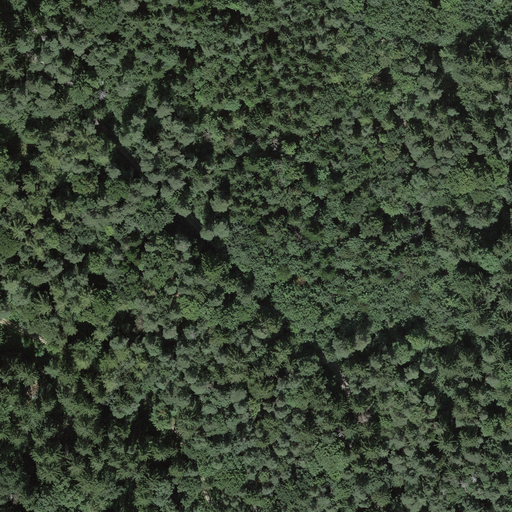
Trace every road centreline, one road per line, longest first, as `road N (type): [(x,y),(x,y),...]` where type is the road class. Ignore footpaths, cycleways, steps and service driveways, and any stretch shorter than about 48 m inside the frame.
road 1 (track): [(0,25),(327,353),(348,393),(381,511)]
road 2 (track): [(511,433),(415,178),(368,0)]
road 3 (track): [(212,511),(177,433),(152,402),(0,320)]
